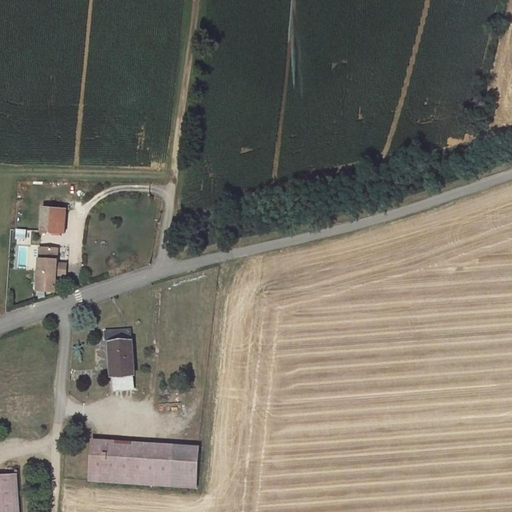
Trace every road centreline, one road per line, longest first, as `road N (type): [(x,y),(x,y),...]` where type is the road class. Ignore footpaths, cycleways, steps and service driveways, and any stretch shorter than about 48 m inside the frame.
road 1 (unclassified): [(0,326),(168,268),(511,174)]
road 2 (track): [(193,0),(160,271)]
road 3 (track): [(57,511),(66,329),(60,304)]
